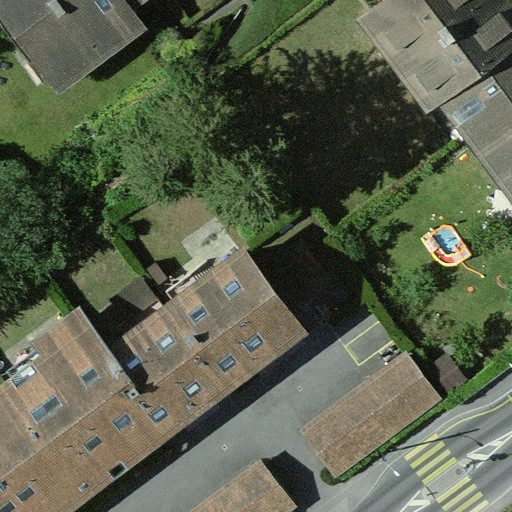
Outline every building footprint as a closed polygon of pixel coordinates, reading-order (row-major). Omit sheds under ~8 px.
[(133,4),(129,0),(0,0),(0,18),(54,91),(147,24),(133,4)] [(463,131),(511,96),(511,0),(370,0),(355,11),(425,106),(438,97),(463,131)] [(511,96),(463,131),(511,198),(511,96)] [(164,296),(228,383),(302,327),(240,237),(164,296)] [(228,383),(164,296),(102,343),(165,431),(228,383)] [(0,511),(57,511),(165,431),(102,343),(72,304),(28,337),(35,347),(0,372),(0,511)] [(403,350),(299,427),(334,475),(439,398),(403,350)] [(286,511),(296,505),(260,456),(185,511),(286,511)]
